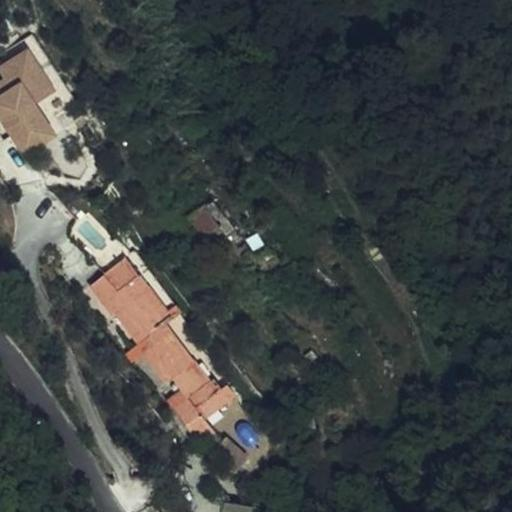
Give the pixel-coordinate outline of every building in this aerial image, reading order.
[(0,93),(0,113),(21,152),(59,132),(42,99),(59,89),(34,44),(0,62),(0,69),(10,88),(0,93)] [(212,175),(234,204),(238,209),(249,200),(222,167),(212,175)] [(217,216),(234,204),(212,175),(197,186),(217,216)] [(209,240),(225,229),(207,204),(191,215),(209,240)] [(153,262),(160,256),(135,227),(98,259),(121,286),(130,279),(148,301),(143,304),(159,322),(195,291),(187,282),(185,285),(178,291),(153,262)] [(160,256),(153,262),(178,291),(185,285),(160,256)] [(236,404),(262,381),(237,352),(224,364),(208,344),(213,340),(187,309),(159,334),(186,365),(193,359),(204,374),(212,383),(197,396),(226,431),(245,415),(236,404)] [(237,352),(222,334),(213,340),(208,344),(224,364),(237,352)] [(189,387),(197,396),(212,383),(204,374),(189,387)]
